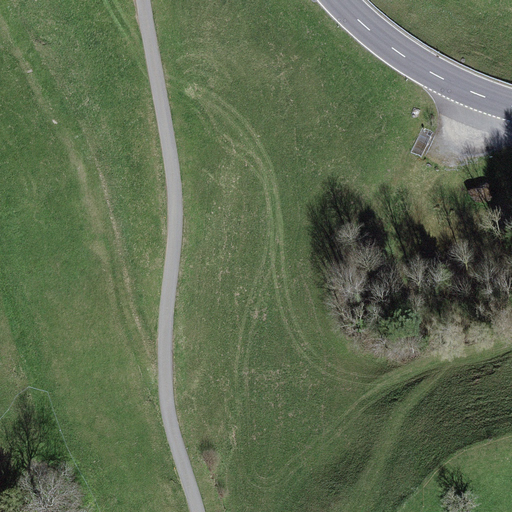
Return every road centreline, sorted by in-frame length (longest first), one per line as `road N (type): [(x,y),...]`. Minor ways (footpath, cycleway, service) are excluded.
road 1 (unclassified): [(193,511),(165,408),(167,148),(140,0)]
road 2 (tertiary): [(339,0),(407,60),(511,106)]
